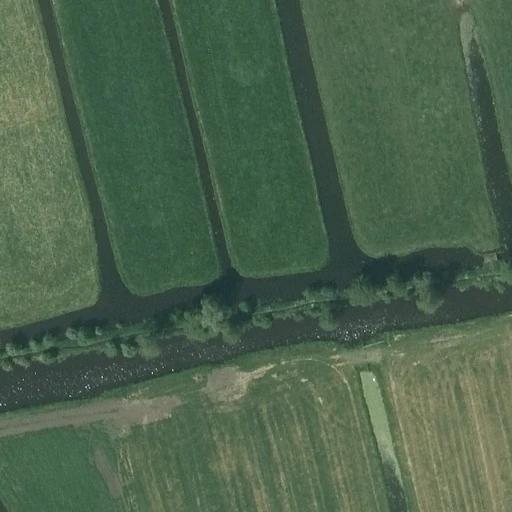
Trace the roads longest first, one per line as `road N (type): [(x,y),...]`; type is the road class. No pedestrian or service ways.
road 1 (track): [(0,359),(511,271)]
road 2 (track): [(389,351),(0,434)]
